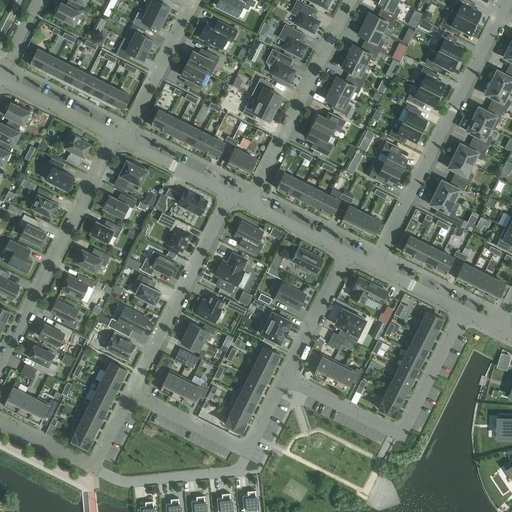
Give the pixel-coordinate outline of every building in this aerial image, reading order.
[(73,25),(80,12),(77,11),(80,5),(70,0),(67,0),(66,5),(60,2),(58,7),(57,6),(54,12),(55,13),(54,15),(73,25)] [(158,0),(143,0),(148,3),(145,8),(164,18),(170,7),(158,1),(158,0)] [(256,1),(254,0),(217,0),(215,5),(237,16),(241,7),(248,11),(250,6),(253,8),(256,1)] [(312,15),(313,16),(316,9),(298,0),(297,0),(291,13),(298,16),(294,23),(300,26),(299,27),(306,30),(306,29),(313,33),(319,21),(311,17),(312,15)] [(309,0),(312,1),(312,2),(318,5),(318,4),(326,8),(329,0),(309,0)] [(382,12),(395,19),(400,9),(395,7),(398,0),(397,0),(374,0),(374,2),(384,7),(382,12)] [(477,24),(480,18),(478,17),(480,12),(470,7),(472,2),(468,0),(456,0),(454,5),(459,8),(456,14),(477,24)] [(108,17),(115,4),(109,1),(103,14),(108,17)] [(264,2),(261,7),(267,11),(270,6),(264,2)] [(132,22),(133,23),(144,28),(145,28),(147,23),(159,29),(164,18),(145,8),(142,14),(138,12),(132,22)] [(415,28),(422,14),(414,10),(407,24),(415,28)] [(363,23),(382,33),(385,26),(390,29),(395,19),(382,12),(379,17),(369,12),(363,23)] [(456,14),(453,21),(447,18),(442,28),(456,34),(458,29),(469,35),(471,30),(473,31),(477,24),(456,14)] [(214,26),(207,22),(199,37),(221,48),(226,39),(230,42),(237,30),(217,20),(214,26)] [(135,32),(130,41),(148,50),(153,40),(141,34),(144,28),(133,23),(130,29),(135,32)] [(368,40),(365,45),(379,51),(384,42),(378,39),(382,33),(363,23),(357,34),(368,40)] [(304,34),(285,24),(278,37),(285,41),(282,48),(287,50),(287,51),(293,55),(294,54),(301,57),(307,46),(299,41),(300,40),(301,40),(304,34)] [(409,27),(406,33),(411,36),(414,30),(409,27)] [(460,53),(462,48),(452,43),(454,38),(443,32),(440,37),(444,39),(438,50),(459,60),(462,54),(460,53)] [(255,40),(246,57),(254,62),(263,44),(255,40)] [(130,41),(126,51),(120,48),(117,55),(128,60),(131,54),(143,60),(148,50),(130,41)] [(399,42),(392,56),(399,60),(406,46),(399,42)] [(347,56),(365,65),(369,58),(374,61),(379,51),(365,45),(363,50),(352,44),(347,56)] [(511,46),(508,45),(502,57),(511,61),(511,64),(510,69),(511,69),(511,46)] [(39,69),(47,54),(37,48),(29,64),(39,69)] [(291,58),(273,49),(266,62),(273,65),(270,72),(275,75),(275,76),(281,79),(281,78),(289,82),(295,70),(286,66),(287,64),(288,65),(291,58)] [(438,50),(435,56),(429,54),(424,63),(438,70),(440,65),(451,70),(453,66),(455,67),(459,60),(438,50)] [(192,51),(186,63),(205,73),(210,75),(219,57),(206,51),(203,56),(192,51)] [(49,75),(57,59),(47,54),(39,69),(49,75)] [(349,77),(363,84),(367,74),(362,71),(365,65),(347,56),(341,67),(352,72),(349,77)] [(60,80),(68,64),(57,59),(49,75),(60,80)] [(205,73),(186,63),(180,75),(191,80),(188,86),(199,91),(202,85),(199,84),(205,73)] [(70,85),(78,69),(68,64),(60,80),(70,85)] [(420,86),(441,96),(444,89),(442,88),(444,84),(434,79),(436,74),(423,67),(418,77),(423,79),(420,86)] [(80,90),(88,74),(78,69),(70,85),(80,90)] [(511,69),(510,69),(507,75),(496,69),(490,82),(509,91),(511,84),(511,69)] [(91,95),(99,79),(88,74),(80,90),(91,95)] [(257,98),(276,108),(282,96),(269,90),(272,84),(260,77),(254,89),(261,92),(257,98)] [(336,77),(330,88),(349,97),(352,91),(358,94),(363,84),(349,77),(347,82),(336,77)] [(99,79),(91,95),(101,100),(109,85),(99,79)] [(495,99),(492,105),(503,111),(505,112),(510,101),(505,98),(509,91),(490,82),(484,94),(495,99)] [(111,106),(119,90),(109,85),(101,100),(111,106)] [(441,96),(420,86),(415,96),(409,94),(406,99),(420,106),(422,101),(433,106),(435,102),(437,103),(441,96)] [(349,97),(330,88),(325,99),(335,104),(333,109),(346,116),(351,106),(346,104),(349,97)] [(119,90),(111,106),(121,111),(129,95),(119,90)] [(375,92),(372,97),(378,101),(381,95),(375,92)] [(270,119),(276,108),(257,98),(254,105),(248,102),(242,113),(254,119),(257,113),(270,119)] [(21,123),(23,125),(30,112),(26,110),(26,109),(20,106),(20,107),(10,102),(9,104),(8,104),(5,110),(6,110),(4,115),(9,117),(6,123),(18,129),(21,123)] [(402,122),(423,132),(426,125),(424,124),(426,120),(416,114),(418,109),(407,104),(404,109),(407,111),(402,122)] [(472,118),(494,129),(503,111),(492,105),(488,111),(478,106),(472,118)] [(161,131),(162,129),(169,115),(158,109),(150,125),(161,131)] [(311,126),(331,135),(334,129),(338,131),(344,120),(332,114),(329,120),(317,114),(311,126)] [(169,115),(162,129),(173,135),(180,120),(169,115)] [(493,129),(494,129),(472,118),(466,130),(476,136),(473,142),(487,149),(492,138),(487,135),(490,128),(493,129)] [(180,120),(173,135),(184,140),(191,126),(180,120)] [(20,132),(0,122),(0,145),(8,149),(11,144),(13,145),(20,132)] [(423,132),(402,122),(399,128),(393,125),(388,135),(402,142),(404,137),(415,142),(417,138),(419,139),(423,132)] [(191,126),(184,140),(195,146),(202,131),(191,126)] [(331,135),(311,126),(306,137),(317,143),(314,149),(326,155),(332,144),(328,142),(331,135)] [(367,129),(364,135),(369,138),(373,132),(367,129)] [(202,131),(195,146),(206,151),(213,137),(202,131)] [(83,156),(90,144),(78,138),(79,137),(71,132),(70,134),(68,133),(65,140),(67,140),(64,146),(72,150),(69,155),(69,154),(66,161),(78,167),(81,161),(80,160),(82,156),(83,156)] [(213,137),(206,151),(205,153),(216,158),(224,143),(213,137)] [(383,162),(401,171),(407,159),(395,153),(398,147),(386,141),(380,152),(387,155),(383,162)] [(481,160),(487,149),(473,142),(470,148),(459,143),(453,155),(472,164),(476,157),(481,160)] [(9,152),(0,147),(0,165),(1,164),(3,165),(9,152)] [(237,169),(245,153),(234,147),(226,163),(237,169)] [(245,153),(237,169),(247,174),(255,158),(245,153)] [(355,153),(347,169),(353,172),(361,156),(355,153)] [(472,164),(453,155),(447,167),(458,172),(455,178),(466,184),(468,185),(471,179),(466,176),(472,164)] [(48,163),(52,165),(45,179),(51,182),(50,184),(60,189),(61,187),(67,190),(73,176),(60,169),(63,164),(51,158),(48,163)] [(131,190),(135,183),(140,185),(147,171),(145,170),(146,168),(139,164),(138,166),(126,160),(124,166),(121,164),(117,171),(120,173),(119,174),(120,175),(117,179),(114,185),(124,190),(125,187),(131,190)] [(383,176),(395,182),(401,171),(383,162),(380,168),(374,165),(368,176),(380,183),(383,176)] [(287,194),(287,192),(295,178),(284,172),(276,188),(287,194)] [(298,198),(306,183),(295,178),(287,192),(298,198)] [(441,179),(435,191),(454,201),(460,189),(463,190),(466,184),(455,178),(452,185),(441,179)] [(309,203),(317,189),(306,183),(298,198),(309,203)] [(33,206),(53,216),(56,210),(55,209),(58,204),(50,200),(52,194),(39,188),(36,194),(38,195),(33,206)] [(168,188),(165,195),(168,196),(178,201),(177,204),(200,215),(207,201),(184,189),(182,195),(177,192),(168,188)] [(320,209),(328,194),(317,189),(309,203),(320,209)] [(459,204),(454,201),(435,191),(429,204),(439,209),(436,215),(460,227),(463,220),(453,215),(459,204)] [(168,196),(165,195),(161,193),(153,207),(164,212),(166,208),(166,200),(168,196)] [(119,200),(109,195),(108,196),(106,195),(103,201),(105,202),(102,208),(108,210),(107,212),(114,216),(115,214),(123,218),(129,206),(132,208),(136,201),(123,194),(119,200)] [(147,194),(143,201),(153,207),(157,199),(147,194)] [(328,194),(320,209),(320,210),(331,216),(339,200),(328,194)] [(140,201),(137,207),(145,210),(147,205),(140,201)] [(10,204),(7,209),(20,215),(22,210),(10,204)] [(341,221),(351,226),(359,210),(349,205),(341,221)] [(359,210),(351,226),(361,231),(369,215),(359,210)] [(162,212),(157,221),(170,228),(169,230),(173,232),(167,244),(181,251),(190,233),(185,231),(188,225),(175,218),(162,212)] [(39,245),(45,233),(33,226),(36,220),(24,214),(19,225),(24,228),(20,235),(39,245)] [(369,215),(361,231),(372,237),(380,221),(369,215)] [(122,227),(111,222),(108,227),(96,221),(95,222),(93,221),(90,229),(91,230),(89,234),(98,238),(97,240),(105,244),(105,242),(107,243),(111,235),(117,237),(122,227)] [(258,241),(262,231),(241,221),(234,235),(241,239),(238,245),(256,255),(262,243),(258,241)] [(467,222),(464,227),(471,231),(473,225),(467,222)] [(511,230),(505,227),(496,245),(507,251),(511,244),(511,230)] [(128,230),(126,236),(133,240),(136,233),(128,230)] [(409,235),(401,251),(412,257),(413,255),(420,241),(409,235)] [(285,239),(281,246),(288,249),(291,242),(285,239)] [(7,264),(25,273),(27,273),(30,266),(29,265),(32,259),(26,257),(30,250),(9,240),(3,252),(11,256),(7,264)] [(420,241),(413,255),(424,261),(431,246),(420,241)] [(431,246),(424,261),(435,266),(442,252),(431,246)] [(316,273),(323,259),(298,247),(291,260),(300,265),(299,268),(308,272),(310,270),(316,273)] [(95,256),(82,249),(81,251),(79,250),(76,256),(77,257),(75,262),(87,267),(86,269),(93,273),(94,271),(95,272),(99,264),(105,266),(110,256),(99,250),(95,256)] [(146,258),(140,269),(151,275),(154,268),(169,276),(176,262),(158,253),(153,250),(149,259),(146,258)] [(214,275),(220,277),(216,285),(230,292),(234,285),(236,286),(244,271),(242,270),(247,260),(232,252),(228,260),(229,260),(228,263),(222,260),(214,275)] [(442,252),(435,266),(434,268),(445,273),(453,257),(442,252)] [(463,262),(455,278),(465,283),(473,268),(463,262)] [(270,267),(267,272),(273,275),(276,270),(270,267)] [(473,268),(465,283),(476,289),(484,273),(473,268)] [(0,293),(11,300),(13,297),(14,298),(18,291),(16,290),(19,285),(6,279),(9,273),(0,269),(0,293)] [(484,273),(476,289),(486,294),(494,278),(484,273)] [(155,304),(161,292),(149,287),(153,280),(139,274),(134,285),(138,287),(135,294),(141,297),(140,300),(148,304),(149,301),(155,304)] [(69,275),(61,290),(80,299),(87,302),(94,288),(92,287),(95,282),(84,276),(81,282),(76,279),(69,275)] [(381,304),(387,291),(359,277),(352,289),(353,290),(350,296),(364,303),(367,297),(381,304)] [(494,278),(486,294),(496,299),(504,283),(494,278)] [(298,309),(305,294),(282,282),(274,297),(298,309)] [(105,285),(102,290),(109,294),(112,288),(105,285)] [(240,296),(237,301),(246,306),(252,295),(246,292),(244,297),(240,296)] [(269,304),(271,298),(260,293),(257,299),(269,304)] [(202,299),(195,313),(214,323),(221,308),(220,308),(224,302),(212,296),(209,302),(202,299)] [(251,304),(270,314),(272,311),(273,308),(254,298),(251,304)] [(72,320),(77,310),(56,300),(50,312),(68,321),(66,325),(74,329),(77,322),(72,320)] [(229,300),(227,304),(232,307),(231,309),(243,315),(246,308),(229,300)] [(0,318),(5,321),(10,311),(9,311),(0,306),(0,318)] [(111,318),(107,326),(125,335),(129,327),(140,333),(148,318),(124,306),(117,321),(111,318)] [(341,336),(344,338),(356,343),(359,336),(358,335),(365,320),(342,308),(341,311),(339,310),(336,316),(338,317),(335,324),(343,328),(341,336)] [(92,316),(100,320),(102,315),(95,311),(92,316)] [(270,314),(260,333),(279,343),(283,335),(284,336),(288,329),(287,329),(291,321),(272,311),(270,314)] [(422,320),(438,328),(443,319),(442,318),(427,311),(422,320)] [(384,313),(381,320),(387,323),(390,316),(384,313)] [(433,338),(438,328),(422,320),(417,330),(433,338)] [(185,332),(203,341),(205,343),(210,332),(213,334),(215,329),(205,324),(202,328),(190,322),(185,332)] [(58,330),(44,324),(44,325),(42,324),(38,331),(40,332),(38,336),(58,345),(62,338),(67,341),(73,330),(61,324),(58,330)] [(428,348),(433,338),(417,330),(412,340),(428,348)] [(185,332),(180,342),(198,351),(203,341),(185,332)] [(333,332),(330,337),(342,343),(344,338),(341,336),(333,332)] [(134,345),(113,334),(106,348),(127,359),(134,345)] [(342,343),(330,337),(327,344),(338,349),(341,344),(342,343)] [(352,350),(356,343),(344,338),(342,343),(341,344),(352,350)] [(423,358),(428,348),(412,340),(407,350),(423,358)] [(47,351),(34,345),(28,356),(41,363),(38,369),(52,376),(58,366),(50,362),(54,353),(48,349),(47,351)] [(259,355),(275,364),(280,354),(279,353),(264,346),(259,355)] [(180,348),(177,353),(189,359),(188,359),(195,363),(198,357),(180,348)] [(418,367),(423,358),(407,350),(402,359),(418,367)] [(189,359),(177,353),(174,359),(185,365),(188,359),(189,359)] [(275,364),(259,355),(254,365),(270,373),(275,364)] [(323,381),(333,362),(321,356),(312,374),(316,376),(316,377),(323,381)] [(413,377),(418,367),(402,359),(397,369),(413,377)] [(105,371),(121,379),(126,369),(110,361),(105,371)] [(343,367),(333,362),(323,381),(334,386),(343,367)] [(23,368),(34,374),(37,369),(26,363),(23,368)] [(270,373),(254,365),(249,375),(265,383),(270,373)] [(343,367),(334,386),(341,390),(341,389),(345,391),(351,379),(356,382),(362,371),(356,368),(354,373),(343,367)] [(34,374),(23,368),(20,373),(32,379),(34,374)] [(408,387),(413,377),(397,369),(392,379),(408,387)] [(121,379),(105,371),(100,381),(117,389),(121,379)] [(179,377),(168,372),(159,390),(163,392),(163,393),(170,396),(179,377)] [(265,383),(249,375),(244,385),(260,393),(265,383)] [(179,377),(170,396),(181,402),(190,383),(179,377)] [(404,397),(408,387),(392,379),(387,389),(404,397)] [(9,410),(15,413),(25,393),(17,389),(20,384),(15,381),(3,406),(9,409),(9,410)] [(117,389),(100,381),(95,391),(112,399),(117,389)] [(181,402),(188,405),(188,404),(192,406),(198,395),(203,398),(209,386),(203,383),(201,388),(190,383),(181,402)] [(260,393),(244,385),(239,395),(255,403),(260,393)] [(399,406),(404,397),(387,389),(383,398),(399,406)] [(112,399),(95,391),(91,400),(107,409),(112,399)] [(25,393),(15,413),(21,416),(21,415),(27,418),(38,397),(37,397),(36,399),(25,393)] [(354,393),(350,401),(356,404),(360,396),(354,393)] [(255,403),(239,395),(234,404),(250,412),(255,403)] [(38,397),(27,418),(28,418),(28,419),(33,422),(33,421),(39,424),(45,413),(50,416),(57,402),(51,399),(49,403),(38,397)] [(394,416),(399,406),(383,398),(378,407),(377,408),(394,416)] [(107,409),(91,400),(86,410),(102,418),(107,409)] [(250,412),(234,404),(229,414),(245,422),(250,412)] [(102,418),(86,410),(81,420),(97,428),(102,418)] [(245,422),(229,414),(225,423),(224,424),(240,432),(245,422)] [(511,416),(498,417),(498,440),(511,440),(511,416)] [(97,428),(81,420),(76,430),(92,438),(97,428)] [(92,438),(76,430),(71,439),(87,448),(92,438)] [(257,511),(255,490),(247,491),(247,495),(242,495),(243,511),(257,511)] [(231,511),(229,493),(221,494),(222,497),(216,498),(217,511),(231,511)] [(205,511),(204,495),(196,496),(196,500),(191,501),(191,511),(205,511)] [(179,511),(178,498),(170,499),(170,503),(165,503),(165,511),(179,511)] [(153,511),(153,501),(144,501),(145,505),(139,506),(139,511),(153,511)]
